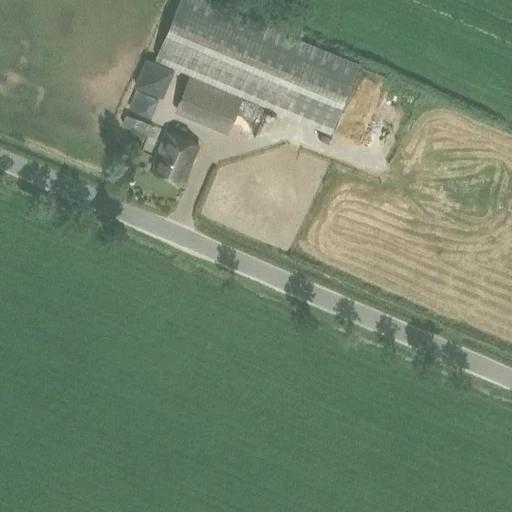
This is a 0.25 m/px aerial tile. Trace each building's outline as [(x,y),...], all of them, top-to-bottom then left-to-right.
[(339,133),(372,65),(224,0),(193,0),(166,56),(339,133)] [(136,83),(163,95),(174,69),(147,57),(136,83)] [(242,99),(190,76),(177,108),(228,130),(242,99)] [(394,142),(416,92),(390,81),(368,131),(394,142)] [(137,104),(132,118),(157,126),(162,112),(137,104)] [(199,142),(168,129),(151,168),(182,181),(199,142)]
